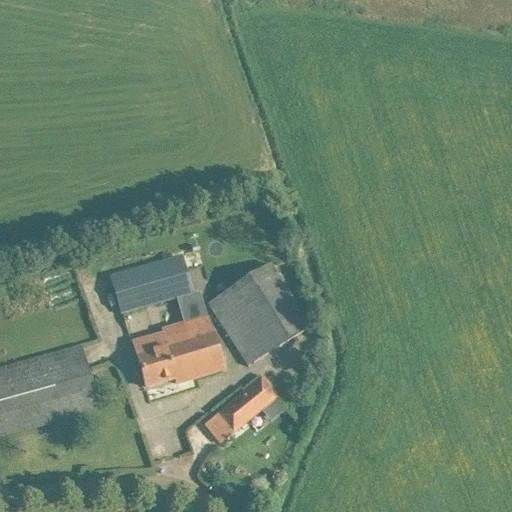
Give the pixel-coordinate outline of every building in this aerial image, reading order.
[(180,254),(107,275),(118,314),(191,293),(180,254)] [(208,302),(247,365),(308,327),(268,264),(208,302)] [(151,339),(133,344),(146,388),(175,380),(176,384),(195,379),(219,372),(203,318),(180,325),(160,330),(162,336),(165,348),(155,351),(151,339)] [(0,368),(0,438),(98,411),(80,346),(0,368)] [(263,379),(209,423),(224,441),(278,397),(263,379)]
